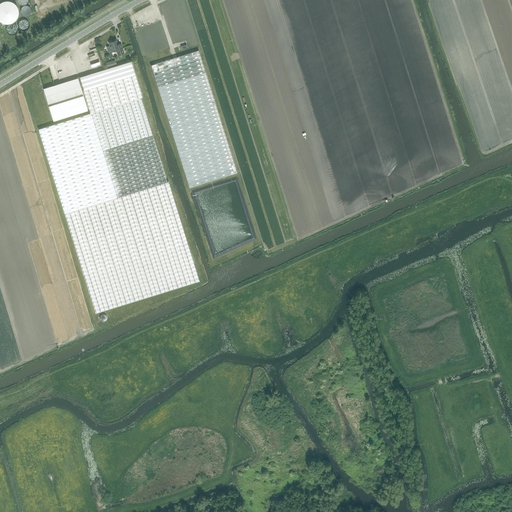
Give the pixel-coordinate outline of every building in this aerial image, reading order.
[(3,21),(20,20),(19,14),(22,14),(21,10),(19,11),(19,12),(13,12),(13,13),(5,13),(6,16),(3,16),(3,21)] [(109,42),(110,46),(106,47),(108,52),(111,50),(112,52),(117,50),(118,54),(124,53),(122,47),(119,48),(116,40),(109,42)] [(199,50),(151,65),(189,187),(237,172),(199,50)] [(91,113),(38,129),(95,313),(199,281),(168,181),(167,181),(130,61),(79,77),(82,86),(91,113)] [(62,89),(45,94),(53,120),(88,110),(80,87),(82,86),(79,77),(79,76),(78,76),(78,77),(77,77),(76,77),(73,78),(72,78),(71,78),(71,79),(70,79),(70,80),(60,83),(62,89)]
